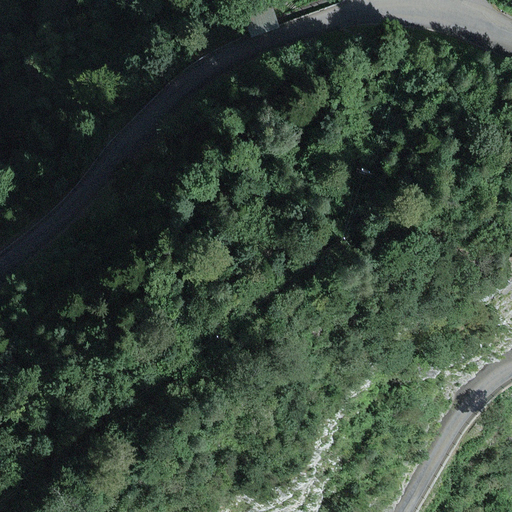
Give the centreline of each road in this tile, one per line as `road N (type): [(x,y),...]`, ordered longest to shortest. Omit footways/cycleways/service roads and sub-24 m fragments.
road 1 (unclassified): [(511,34),(384,4),(241,48),(193,77),(74,204),(0,263)]
road 2 (unclassified): [(402,511),(464,407),(511,367)]
